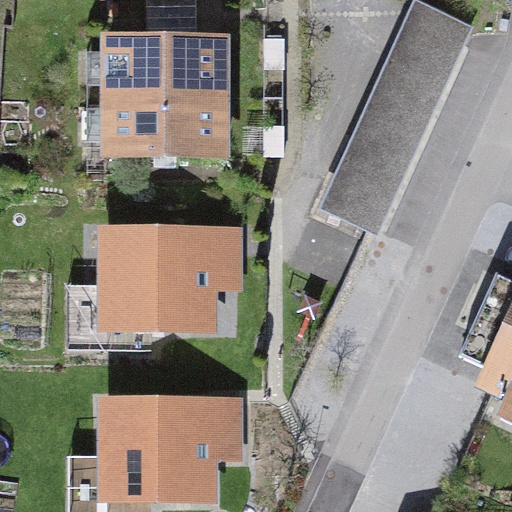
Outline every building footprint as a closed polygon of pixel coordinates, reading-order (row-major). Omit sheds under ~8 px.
[(412,21),(327,208),(374,230),(459,42),(412,21)] [(107,40),(107,98),(223,98),(222,40),(107,40)] [(222,157),(223,98),(107,98),(107,157),(222,157)] [(106,326),(208,326),(208,236),(106,236),(106,326)] [(511,282),(496,275),(459,357),(500,375),(493,391),(511,399),(511,282)] [(106,406),(106,496),(208,496),(208,406),(106,406)]
